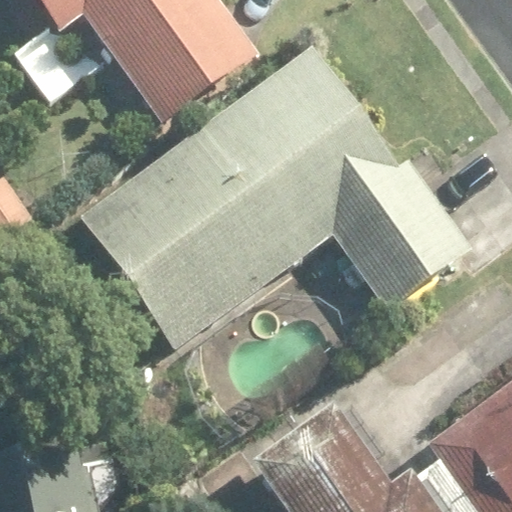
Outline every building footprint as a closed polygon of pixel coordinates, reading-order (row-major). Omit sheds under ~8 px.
[(109,69),(159,138),(256,69),(205,0),(15,0),(47,43),(15,66),(48,113),(109,69)] [(73,235),(169,369),(328,254),(383,331),(469,270),(401,176),(385,187),(301,71),(73,235)] [(0,253),(28,232),(0,195),(0,253)] [(511,511),(511,396),(422,463),(458,511),(511,511)] [(384,511),(374,511),(315,434),(236,494),(249,511),(406,511),(398,502),(384,511)] [(89,511),(81,467),(0,482),(0,511),(89,511)]
